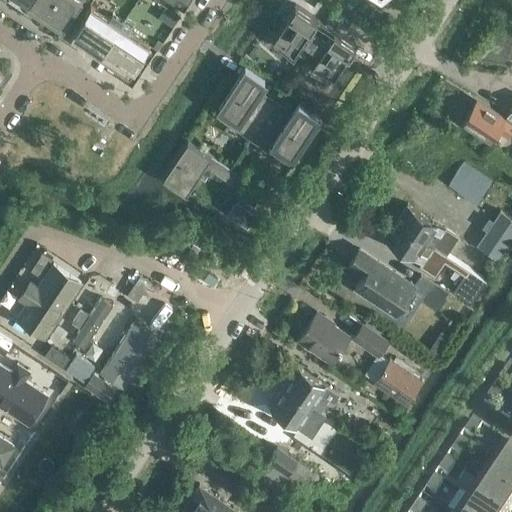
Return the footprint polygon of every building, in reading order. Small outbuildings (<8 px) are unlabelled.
[(44,17),(55,0),(29,0),(26,5),(44,17)] [(63,30),(82,0),(55,0),(44,17),(63,30)] [(305,55),(326,24),(295,3),(274,36),(294,53),(296,50),(305,55)] [(100,55),(123,21),(113,13),(110,18),(91,5),(71,35),(100,55)] [(165,6),(160,14),(175,23),(180,15),(165,6)] [(130,74),(150,44),(131,32),(134,28),(123,21),(100,55),(130,74)] [(366,30),(352,21),(348,27),(362,36),(366,30)] [(335,76),(356,44),(326,24),(305,55),(313,61),(311,64),(335,76)] [(275,101),(268,96),(258,89),(265,78),(245,65),(219,104),(227,109),(222,116),(251,136),(275,101)] [(511,129),(511,122),(477,99),(462,121),(478,132),(479,135),(484,138),(487,138),(491,140),(498,129),(508,135),(511,129)] [(292,153),(318,114),(299,101),(292,112),(291,111),(294,106),(287,102),(284,106),(275,101),(251,136),(280,155),(285,148),(292,153)] [(247,177),(231,167),(188,138),(163,176),(191,195),(210,168),(240,188),(247,177)] [(450,182),(480,200),(494,175),(464,158),(450,182)] [(248,229),(257,214),(237,200),(226,215),(248,229)] [(456,235),(407,203),(397,219),(446,251),(456,235)] [(477,242),(497,255),(511,232),(511,217),(499,209),(492,219),(488,217),(483,225),(486,227),(477,242)] [(446,251),(397,219),(386,237),(435,268),(446,251)] [(414,284),(359,248),(350,263),(365,273),(356,286),(396,312),(414,284)] [(44,251),(31,270),(40,276),(52,257),(44,251)] [(45,336),(83,279),(52,258),(37,281),(29,276),(16,296),(23,300),(14,315),(45,336)] [(470,298),(482,281),(471,274),(467,281),(457,274),(450,284),(470,298)] [(139,276),(128,293),(138,300),(149,282),(139,276)] [(84,346),(113,303),(101,295),(89,313),(80,307),(71,320),(80,326),(72,338),(84,346)] [(158,334),(119,308),(86,359),(125,384),(158,334)] [(332,360),(350,335),(316,312),(299,337),(332,360)] [(387,339),(363,323),(354,336),(378,352),(387,339)] [(0,335),(0,351),(3,354),(4,353),(11,343),(0,335)] [(52,344),(45,355),(63,367),(70,356),(52,344)] [(407,403),(423,380),(389,357),(373,380),(407,403)] [(0,403),(28,422),(49,391),(26,376),(31,368),(16,358),(11,366),(0,359),(0,403)] [(510,383),(511,379),(511,364),(510,363),(501,377),(510,383)] [(339,393),(298,365),(292,375),(289,375),(285,381),(286,384),(284,386),(312,405),(320,393),(334,402),(339,393)] [(94,373),(86,386),(106,400),(115,387),(94,373)] [(304,417),(312,405),(284,386),(282,389),(280,390),(276,395),(276,398),(270,407),(298,425),(295,429),(305,437),(314,424),(304,417)] [(493,409),(502,395),(493,389),(484,403),(493,409)] [(473,438),(482,425),(473,419),(464,432),(473,438)] [(176,440),(180,433),(175,430),(171,437),(176,440)] [(0,460),(2,462),(15,443),(0,432),(0,460)] [(460,458),(469,444),(460,438),(451,452),(460,458)] [(511,444),(504,439),(491,459),(511,473),(511,444)] [(291,499),(301,482),(311,468),(277,445),(257,476),(291,499)] [(447,477),(456,463),(447,457),(438,471),(447,477)] [(511,473),(491,459),(478,478),(511,500),(511,473)] [(308,487),(318,472),(311,468),(301,482),(308,487)] [(435,496),(443,482),(434,476),(426,490),(435,496)] [(508,511),(511,506),(511,500),(478,478),(466,497),(488,511),(508,511)] [(241,511),(199,483),(192,494),(189,493),(177,511),(241,511)] [(488,511),(466,497),(455,511),(488,511)] [(423,511),(427,507),(418,501),(410,511),(423,511)]
